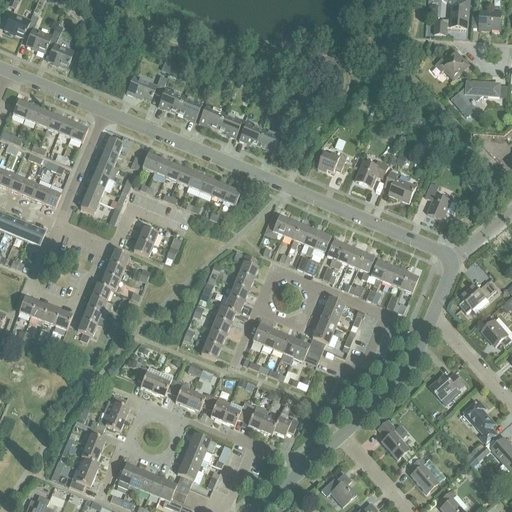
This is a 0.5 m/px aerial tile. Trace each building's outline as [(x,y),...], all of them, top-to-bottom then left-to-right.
[(11,0),(8,9),(15,11),(19,0),(11,0)] [(447,29),(450,30),(466,31),(469,0),(463,0),(442,0),(452,8),(451,22),(447,21),(447,26),(435,25),(434,37),(446,38),(447,29)] [(430,7),(429,15),(437,16),(438,8),(430,7)] [(500,32),(502,15),(481,13),(479,32),(489,33),(489,31),(500,32)] [(30,24),(30,23),(11,16),(4,32),(23,40),(24,38),(30,24)] [(30,24),(24,38),(29,40),(26,48),(45,56),(48,49),(48,48),(52,39),(51,39),(48,37),(34,32),(39,20),(36,19),(33,18),(32,17),(30,23),(30,24)] [(83,23),(78,27),(82,31),(87,27),(83,23)] [(52,39),(48,48),(53,50),(48,63),(67,71),(74,54),(56,47),(60,35),(54,33),(51,39),(52,39)] [(464,70),(467,67),(460,60),(461,59),(456,53),(445,64),(442,61),(435,67),(442,74),(445,72),(449,76),(450,74),(456,80),(465,71),(464,70)] [(173,69),(169,79),(175,81),(179,72),(173,69)] [(160,80),(156,89),(133,79),(126,96),(133,99),(134,97),(150,104),(153,96),(160,99),(167,83),(160,80)] [(457,97),(451,102),(454,106),(458,110),(463,116),(472,108),(472,107),(484,98),(499,99),(500,87),(477,86),(471,85),(457,97)] [(273,88),(271,96),(278,98),(281,90),(273,88)] [(177,115),(184,99),(165,91),(158,109),(164,112),(165,110),(177,115)] [(184,99),(177,115),(189,120),(189,122),(195,124),(202,107),(184,99)] [(25,122),(30,108),(19,103),(13,117),(25,122)] [(42,113),(30,108),(25,122),(36,127),(42,113)] [(217,132),(224,116),(206,108),(198,126),(205,129),(205,127),(217,132)] [(42,113),(36,127),(48,131),(54,117),(42,113)] [(243,124),(224,116),(217,132),(229,137),(229,139),(235,141),(243,124)] [(54,117),(48,131),(59,136),(65,122),(54,117)] [(76,127),(65,122),(59,136),(70,141),(76,127)] [(258,149),(264,133),(246,125),(239,143),(245,145),(246,144),(258,149)] [(76,127),(70,141),(82,146),(88,132),(76,127)] [(264,133),(258,149),(270,154),(269,155),(276,158),(283,140),(264,133)] [(337,149),(345,151),(348,141),(340,139),(337,149)] [(104,153),(118,158),(123,146),(109,141),(104,153)] [(46,152),(40,150),(38,155),(44,158),(46,152)] [(104,153),(100,164),(113,170),(118,158),(104,153)] [(331,158),(325,156),(319,171),(327,175),(328,173),(334,175),(336,172),(341,174),(348,158),(342,156),(340,159),(332,156),(331,158)] [(34,165),(36,159),(30,157),(28,163),(34,165)] [(154,175),(160,162),(148,157),(142,170),(154,175)] [(388,165),(394,167),(397,160),(391,157),(388,165)] [(63,158),(60,165),(66,167),(69,161),(63,158)] [(399,158),(396,165),(404,168),(406,161),(399,158)] [(43,162),(36,159),(34,165),(40,168),(43,162)] [(160,162),(154,175),(152,179),(164,184),(165,180),(171,166),(160,162)] [(376,168),(364,163),(356,183),(372,190),(377,178),(384,181),(390,168),(378,163),(376,168)] [(113,170),(100,164),(95,175),(109,181),(113,170)] [(171,166),(165,180),(177,185),(183,171),(171,166)] [(194,176),(183,171),(177,185),(188,190),(194,176)] [(15,178),(4,173),(0,182),(0,188),(9,192),(15,178)] [(409,205),(416,189),(397,181),(398,177),(391,174),(385,189),(392,191),(389,197),(409,205)] [(109,181),(95,175),(90,187),(104,193),(109,181)] [(206,181),(194,176),(188,190),(200,194),(206,181)] [(26,183),(15,178),(9,192),(21,197),(26,183)] [(206,181),(200,194),(211,199),(217,185),(206,181)] [(26,183),(21,197),(32,201),(38,188),(26,183)] [(228,190),(217,185),(211,199),(223,204),(228,190)] [(433,203),(428,217),(443,223),(452,203),(436,196),(439,189),(432,185),(426,200),(433,203)] [(104,193),(90,187),(85,198),(99,204),(104,193)] [(172,195),(173,189),(166,187),(165,194),(172,195)] [(38,188),(32,201),(44,206),(49,193),(38,188)] [(124,188),(120,199),(125,201),(130,190),(124,188)] [(240,195),(228,190),(223,204),(235,209),(240,195)] [(482,191),(478,198),(486,202),(490,195),(482,191)] [(61,198),(49,193),(44,206),(56,211),(61,198)] [(99,204),(85,198),(80,210),(94,216),(99,204)] [(120,199),(115,211),(120,213),(125,201),(120,199)] [(11,221),(0,216),(0,232),(5,234),(11,221)] [(283,239),(289,223),(279,219),(273,217),(264,237),(276,242),(278,237),(283,239)] [(22,226),(11,221),(5,234),(16,239),(22,226)] [(289,223),(283,239),(294,243),(300,228),(289,223)] [(34,231),(22,226),(16,239),(28,244),(34,231)] [(300,228),(294,243),(291,250),(295,252),(298,245),(304,247),(310,232),(300,228)] [(144,230),(139,242),(154,248),(159,236),(144,230)] [(34,231),(28,244),(40,249),(46,235),(34,231)] [(321,236),(310,232),(304,247),(309,249),(306,257),(311,259),(314,252),(321,236)] [(331,241),(321,236),(314,252),(325,256),(331,241)] [(181,251),(183,242),(174,239),(172,249),(181,251)] [(154,248),(139,242),(134,254),(149,260),(154,248)] [(335,269),(344,248),(333,243),(327,259),(332,261),(330,267),(335,269)] [(344,248),(335,269),(339,271),(342,265),(348,267),(354,252),(344,248)] [(354,252),(348,267),(358,272),(364,256),(354,252)] [(110,265),(124,271),(129,259),(115,253),(110,265)] [(242,257),(237,254),(234,262),(239,264),(242,257)] [(375,261),(364,256),(358,272),(364,274),(361,281),(366,284),(369,276),(375,261)] [(238,277),(254,283),(259,271),(256,270),(259,263),(245,258),(242,265),(243,265),(238,277)] [(302,259),(297,271),(300,273),(305,275),(308,268),(308,266),(310,262),(302,259)] [(310,262),(308,266),(308,268),(305,275),(314,279),(320,266),(310,262)] [(372,305),(375,298),(376,295),(381,284),(387,268),(377,264),(370,279),(376,281),(372,292),(370,291),(366,302),(372,305)] [(124,271),(110,265),(105,277),(120,283),(124,271)] [(398,272),(387,268),(381,284),(391,288),(398,272)] [(328,284),(331,278),(333,272),(327,269),(322,282),(328,284)] [(398,272),(391,288),(402,292),(408,277),(398,272)] [(105,277),(101,288),(100,288),(112,293),(111,294),(115,295),(120,283),(105,277)] [(254,283),(238,277),(233,289),(249,295),(254,283)] [(408,277),(402,292),(412,297),(418,281),(408,277)] [(210,279),(205,290),(212,293),(217,282),(210,279)] [(466,316),(472,311),(476,316),(489,304),(487,301),(496,293),(488,284),(479,292),(475,287),(461,299),(465,303),(459,308),(466,316)] [(100,288),(101,288),(97,286),(92,299),(107,304),(111,294),(112,293),(100,288)] [(355,290),(351,288),(348,295),(360,300),(364,290),(357,286),(355,290)] [(249,295),(233,289),(229,300),(244,306),(249,295)] [(212,293),(205,290),(200,301),(207,304),(212,293)] [(375,298),(372,305),(376,306),(381,296),(376,295),(375,298)] [(393,313),(395,307),(398,300),(392,297),(386,310),(393,313)] [(224,298),(220,310),(224,311),(224,312),(235,317),(239,318),(244,306),(229,300),(224,298)] [(92,299),(87,311),(106,318),(107,318),(112,306),(107,304),(92,299)] [(32,319),(37,305),(25,300),(20,315),(32,319)] [(325,310),(340,317),(344,307),(329,300),(325,310)] [(37,305),(32,319),(43,324),(49,309),(37,305)] [(400,309),(395,307),(393,313),(403,317),(407,308),(401,306),(400,309)] [(49,309),(43,324),(55,328),(61,314),(49,309)] [(126,312),(118,309),(116,314),(124,317),(126,312)] [(224,312),(224,311),(220,310),(215,322),(230,328),(235,317),(224,312)] [(340,317),(325,310),(321,320),(336,327),(340,317)] [(106,318),(87,311),(82,322),(97,329),(100,322),(104,324),(106,318)] [(61,314),(55,328),(67,333),(73,319),(72,318),(61,314)] [(511,334),(498,319),(495,323),(482,334),(495,349),(501,344),(505,348),(511,341),(511,340),(511,334)] [(321,320),(317,330),(332,337),(336,327),(321,320)] [(97,329),(82,322),(77,334),(93,340),(97,329)] [(230,328),(215,322),(210,334),(225,340),(230,328)] [(359,325),(354,323),(352,328),(350,333),(355,335),(359,325)] [(262,347),(269,331),(259,327),(252,343),(262,347)] [(111,328),(109,333),(116,336),(118,331),(111,328)] [(317,330),(310,346),(323,351),(325,346),(328,347),(332,337),(317,330)] [(262,347),(261,351),(271,355),(272,351),(279,336),(269,331),(262,347)] [(355,335),(350,333),(346,343),(351,345),(355,335)] [(210,334),(205,345),(221,351),(225,340),(210,334)] [(289,340),(279,336),(272,351),(283,355),(289,340)] [(289,340),(283,355),(293,359),(299,344),(289,340)] [(309,348),(299,344),(293,359),(303,364),(303,363),(316,368),(318,362),(305,357),(308,352),(309,348)] [(221,351),(205,345),(200,357),(216,363),(221,351)] [(310,346),(309,348),(308,352),(320,357),(323,351),(310,346)] [(308,352),(305,357),(318,362),(320,357),(308,352)] [(252,371),(255,365),(245,361),(242,367),(252,371)] [(265,369),(255,365),(252,371),(262,375),(265,369)] [(190,368),(187,374),(194,377),(196,371),(190,368)] [(152,395),(161,375),(149,370),(148,372),(142,369),(137,382),(143,385),(140,390),(152,395)] [(265,369),(262,375),(273,380),(275,374),(265,369)] [(161,375),(152,395),(164,400),(167,395),(172,397),(178,384),(172,382),(173,380),(161,375)] [(446,376),(431,390),(442,402),(443,404),(458,391),(465,386),(456,376),(450,381),(446,376)] [(178,384),(172,397),(178,399),(175,405),(187,410),(193,395),(188,393),(189,389),(183,386),(178,384)] [(205,400),(193,395),(187,410),(199,414),(202,409),(207,411),(212,399),(207,396),(205,400)] [(104,415),(111,417),(125,424),(130,412),(125,410),(127,403),(114,398),(112,404),(109,403),(104,415)] [(212,399),(207,411),(213,414),(211,419),(223,424),(230,406),(212,399)] [(487,445),(498,436),(492,430),(496,426),(484,412),(486,410),(480,403),(477,405),(476,404),(464,415),(483,437),(481,439),(487,445)] [(230,405),(230,406),(223,424),(235,429),(238,422),(243,424),(250,408),(244,406),(242,410),(230,405)] [(81,414),(86,416),(89,409),(84,407),(81,414)] [(250,408),(243,424),(249,426),(248,428),(260,434),(266,420),(268,415),(255,410),(250,408)] [(281,416),(279,421),(273,435),(285,440),(287,434),(293,437),(298,423),(292,421),(291,426),(285,423),(287,418),(281,416)] [(437,421),(440,425),(446,420),(442,416),(437,421)] [(92,426),(90,430),(103,435),(106,429),(120,435),(125,424),(111,417),(108,423),(102,420),(100,426),(93,423),(92,426)] [(266,420),(260,434),(272,439),(273,435),(278,424),(266,420)] [(410,451),(401,441),(407,436),(407,433),(402,427),(399,427),(396,430),(388,421),(378,430),(386,440),(381,444),(397,462),(410,451)] [(76,424),(75,428),(89,434),(90,430),(86,428),(76,424)] [(88,436),(86,440),(89,442),(86,448),(101,454),(106,443),(101,441),(103,435),(90,430),(89,434),(88,436)] [(194,436),(190,446),(212,455),(216,445),(194,436)] [(511,448),(504,440),(492,452),(511,474),(511,473),(511,448)] [(64,453),(69,455),(74,443),(69,441),(64,453)] [(212,455),(190,446),(186,456),(208,465),(212,455)] [(101,454),(86,448),(81,460),(85,462),(86,461),(96,466),(97,465),(96,465),(101,454)] [(222,455),(221,459),(226,461),(228,457),(230,451),(225,449),(222,455)] [(480,453),(475,458),(474,459),(469,463),(474,468),(479,463),(490,454),(485,449),(481,452),(480,453)] [(186,456),(182,466),(199,473),(201,474),(203,469),(205,470),(206,470),(208,465),(186,456)] [(429,461),(426,464),(422,459),(412,468),(416,473),(411,477),(427,495),(439,484),(445,479),(429,461)] [(61,476),(66,464),(61,461),(53,479),(65,484),(67,479),(61,476)] [(85,462),(81,473),(95,479),(100,467),(97,465),(96,466),(86,461),(85,462)] [(199,473),(182,466),(178,477),(181,478),(178,486),(190,490),(193,483),(194,484),(199,473)] [(119,484),(117,489),(127,493),(129,488),(131,483),(136,471),(126,467),(124,473),(119,483),(119,484)] [(120,471),(115,482),(119,483),(124,473),(120,471)] [(129,488),(128,491),(139,495),(140,492),(146,475),(136,471),(131,483),(129,488)] [(95,479),(81,473),(76,484),(72,483),(69,489),(82,494),(85,488),(90,490),(95,479)] [(156,480),(146,475),(140,492),(149,496),(156,480)] [(344,508),(357,497),(348,487),(351,483),(344,475),(336,483),(334,481),(321,493),(327,499),(332,495),(344,508)] [(218,481),(212,479),(208,489),(213,491),(218,481)] [(167,484),(156,480),(149,496),(160,501),(167,484)] [(177,488),(167,484),(160,501),(166,503),(163,509),(171,511),(192,511),(183,508),(171,503),(173,497),(176,491),(177,488)] [(177,488),(176,491),(188,496),(190,490),(178,486),(177,488)] [(188,496),(176,491),(173,497),(185,502),(188,496)] [(445,506),(440,511),(441,511),(463,511),(453,500),(455,498),(451,493),(441,502),(445,506)] [(204,495),(199,505),(205,508),(210,498),(204,495)] [(185,502),(173,497),(171,503),(183,508),(185,502)] [(45,511),(47,508),(49,502),(38,498),(35,504),(31,502),(27,511),(45,511)] [(113,498),(110,504),(121,508),(123,503),(118,500),(113,498)] [(131,511),(134,507),(123,503),(121,508),(130,511),(131,511)]
